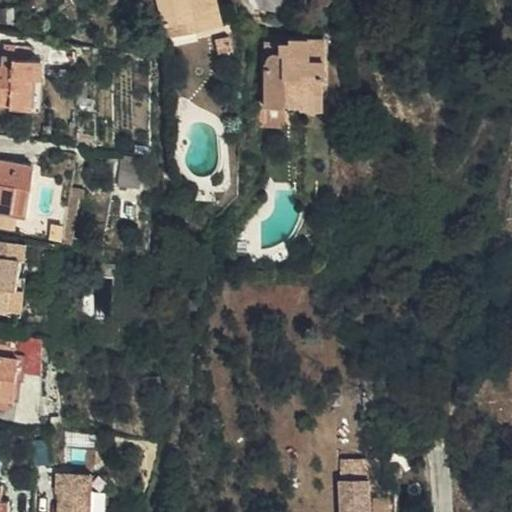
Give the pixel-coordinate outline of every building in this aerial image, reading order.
[(152,0),(162,41),(191,34),(187,17),(207,12),(204,0),(152,0)] [(331,0),(312,0),(307,5),(320,18),(335,5),(331,0)] [(187,17),(191,34),(210,29),(207,12),(187,17)] [(263,46),(263,112),(281,113),(282,105),(298,106),(298,100),(320,101),(320,42),(285,42),(285,47),(263,46)] [(39,77),(40,61),(9,59),(9,56),(0,54),(0,102),(7,102),(7,105),(27,106),(29,77),(39,77)] [(282,117),(284,118),(319,118),(320,101),(298,100),(298,106),(282,105),(281,113),(282,117)] [(260,112),(260,133),(283,134),(283,125),(284,118),(282,117),(281,113),(263,112),(260,112)] [(32,176),(0,172),(0,218),(19,221),(23,194),(29,195),(32,176)] [(0,229),(18,232),(19,221),(0,218),(0,229)] [(69,232),(67,244),(78,246),(80,233),(69,232)] [(19,292),(21,277),(22,264),(29,264),(30,245),(0,242),(0,310),(11,312),(12,291),(19,292)] [(38,265),(40,246),(30,245),(29,264),(38,265)] [(26,277),(21,277),(19,292),(12,291),(11,312),(22,314),(26,277)] [(0,357),(18,359),(20,338),(0,335),(0,357)] [(13,402),(18,359),(0,357),(0,400),(7,401),(13,402)] [(50,419),(47,432),(60,433),(60,421),(50,419)] [(76,511),(77,490),(69,490),(69,471),(43,471),(42,491),(45,491),(44,511),(76,511)] [(69,490),(77,490),(78,472),(69,471),(69,490)] [(342,511),(372,511),(370,481),(340,484),(342,511)]
